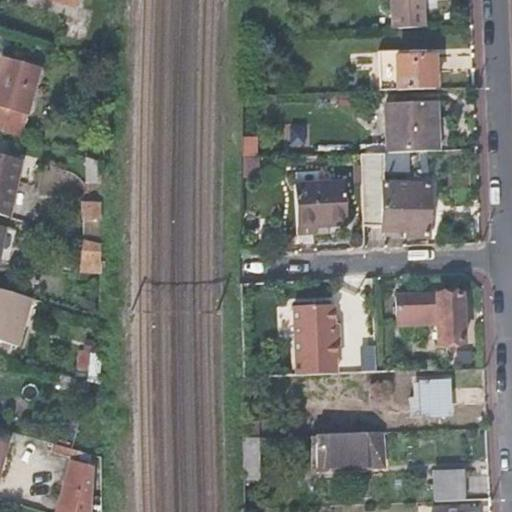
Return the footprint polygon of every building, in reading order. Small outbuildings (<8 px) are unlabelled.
[(390,0),(391,28),(424,26),(422,0),(390,0)] [(396,89),(436,88),(434,55),(395,57),(377,58),(378,90),(396,89)] [(0,132),(20,138),(39,68),(3,58),(0,69),(0,132)] [(387,152),(437,149),(435,101),(385,103),(387,152)] [(0,215),(9,218),(20,158),(0,154),(0,215)] [(404,235),(430,235),(430,184),(382,183),(382,155),(362,154),(361,203),(362,225),(381,226),(383,227),(404,227),(404,235)] [(103,161),(87,157),(88,178),(103,181),(103,161)] [(296,226),(346,224),(344,182),(295,184),(296,226)] [(102,203),(82,202),(82,220),(102,221),(102,215),(102,203)] [(102,244),(87,239),(87,263),(102,266),(102,244)] [(31,298),(0,288),(0,338),(18,344),(31,298)] [(418,345),(463,343),(462,294),(394,296),(395,324),(417,323),(418,345)] [(295,375),(336,374),(333,302),(293,304),(295,375)] [(281,340),(294,340),(293,303),(280,303),(281,340)] [(376,346),(357,347),(358,370),(377,370),(376,346)] [(445,379),(419,380),(419,392),(413,391),(413,397),(409,397),(410,416),(420,417),(421,417),(445,416),(445,379)] [(373,402),(387,402),(387,384),(372,384),(373,402)] [(335,466),(391,464),(391,446),(402,446),(401,430),(334,434),(335,466)] [(238,439),(240,477),(255,477),(253,437),(239,438),(238,439)] [(401,464),(402,446),(391,446),(391,464),(401,464)] [(52,511),(89,511),(89,465),(66,459),(51,511),(52,511)] [(435,502),(466,501),(464,470),(434,472),(435,502)]
